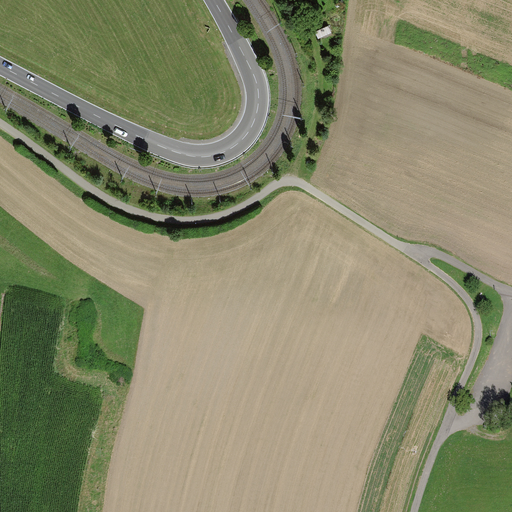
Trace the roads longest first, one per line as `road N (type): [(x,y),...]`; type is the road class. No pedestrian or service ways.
road 1 (primary): [(0,65),(174,151),(221,153),(249,131),(258,97),(214,0)]
road 2 (track): [(0,122),(94,191),(152,216),(209,218),(290,180)]
road 3 (track): [(413,511),(476,339),(472,309),(454,281),(404,248)]
road 4 (track): [(290,180),(319,102),(319,62),(307,24)]
road 5 (track): [(290,180),(404,248)]
road 6 (track): [(444,427),(484,415),(511,338)]
